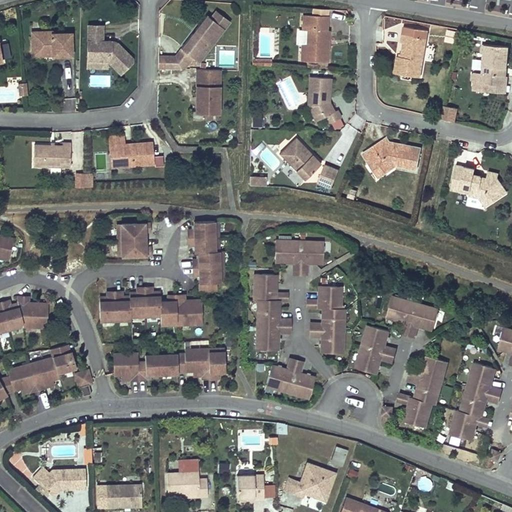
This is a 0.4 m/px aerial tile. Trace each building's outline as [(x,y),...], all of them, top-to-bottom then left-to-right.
[(229,21),(216,11),(211,18),(224,28),(229,21)] [(327,30),(328,15),(303,14),(303,29),(307,29),(307,44),(302,44),(301,60),(328,62),(329,46),(325,45),(325,42),(329,39),(329,30),(327,30)] [(224,28),(211,18),(207,15),(181,48),(195,59),(198,61),(224,28)] [(111,43),(111,41),(102,41),(103,25),(88,25),(87,60),(107,60),(121,74),(132,62),(132,57),(117,42),(116,44),(111,43)] [(72,33),(52,33),(52,31),(32,32),(32,52),(52,52),(53,56),(72,56),(72,33)] [(426,38),(402,34),(401,42),(403,42),(401,57),(397,56),(394,73),(420,77),(426,38)] [(506,68),(508,46),(483,44),(482,53),(484,53),(483,73),(475,72),(473,74),(472,80),(474,82),(474,90),(506,93),(507,76),(505,76),(501,76),(502,68),(506,68)] [(195,59),(181,48),(175,56),(188,65),(195,59)] [(174,68),(174,56),(165,56),(165,68),(174,68)] [(188,65),(175,56),(174,56),(174,68),(185,69),(188,65)] [(220,69),(197,69),(196,109),(219,109),(220,69)] [(111,87),(111,74),(89,74),(89,87),(111,87)] [(330,97),(331,78),(310,76),(308,106),(313,117),(323,112),(325,116),(328,122),(330,123),(341,118),(337,110),(334,111),(329,101),(326,101),(326,97),(330,97)] [(27,94),(27,81),(19,81),(18,94),(27,94)] [(457,108),(443,105),(440,118),(454,121),(457,108)] [(325,116),(323,112),(313,117),(315,121),(325,116)] [(262,126),(263,115),(253,115),(252,126),(262,126)] [(134,143),(133,134),(130,134),(124,135),(125,144),(128,144),(128,146),(131,146),(131,144),(134,143)] [(134,143),(131,144),(131,146),(128,146),(128,144),(125,144),(124,135),(108,136),(109,154),(117,154),(118,166),(154,164),(152,142),(134,143)] [(310,156),(306,151),(308,149),(296,137),(279,153),(304,179),(321,163),(312,154),(310,156)] [(389,141),(387,138),(363,153),(373,170),(381,165),(386,172),(396,165),(417,169),(421,148),(402,144),(394,149),(389,141)] [(71,143),(63,142),(63,145),(34,144),(33,166),(70,167),(71,143)] [(118,166),(117,154),(109,154),(110,167),(118,166)] [(155,155),(156,165),(164,164),(163,154),(155,155)] [(339,169),(324,164),(317,183),(331,188),(339,169)] [(386,172),(381,165),(373,170),(378,177),(386,172)] [(459,188),(464,166),(456,165),(450,190),(469,194),(470,190),(459,188)] [(486,181),(481,180),(482,178),(481,177),(480,176),(474,174),(475,169),(464,166),(459,188),(470,190),(469,194),(469,195),(479,197),(485,206),(507,192),(498,178),(499,173),(488,171),(486,181)] [(250,174),(249,184),(266,185),(267,175),(250,174)] [(357,191),(350,189),(347,196),(355,198),(357,191)] [(218,221),(194,221),(194,229),(188,229),(188,237),(218,236),(218,221)] [(149,223),(117,224),(117,240),(142,239),(142,231),(149,231),(149,223)] [(14,238),(0,234),(0,257),(8,260),(14,238)] [(218,236),(188,237),(189,245),(195,245),(195,253),(198,252),(219,251),(218,236)] [(142,239),(117,240),(118,256),(150,255),(150,246),(142,247),(142,239)] [(300,262),(300,241),(275,240),(275,259),(286,259),(286,262),(294,262),(300,262)] [(323,259),(323,242),(300,241),(300,262),(307,262),(314,263),(314,259),(323,259)] [(219,251),(198,252),(199,259),(193,259),(193,267),(223,266),(222,250),(219,251)] [(223,266),(193,267),(193,275),(199,275),(200,291),(216,290),(216,283),(224,282),(223,266)] [(254,300),(258,300),(258,299),(275,300),(275,299),(275,293),(276,285),(273,285),(274,274),(255,273),(254,300)] [(319,308),(323,308),(340,308),(340,295),(337,294),(337,286),(319,285),(319,300),(319,307),(319,308)] [(160,301),(160,292),(152,292),(152,286),(144,287),(145,316),(159,315),(160,315),(160,301)] [(145,316),(144,287),(136,287),(136,293),(129,293),(129,296),(130,316),(145,316)] [(115,320),(114,291),(106,291),(106,297),(99,297),(99,321),(115,320)] [(130,316),(129,296),(122,297),(122,291),(114,291),(115,320),(131,320),(130,316)] [(201,324),(200,300),(183,301),(183,294),(175,295),(176,324),(201,324)] [(176,324),(175,295),(167,295),(167,301),(160,301),(160,315),(159,315),(160,325),(176,324)] [(48,304),(28,303),(29,297),(18,296),(17,303),(24,326),(47,328),(48,304)] [(416,303),(392,297),(387,314),(398,318),(397,320),(404,322),(410,324),(416,303)] [(276,311),(276,299),(275,299),(275,300),(258,299),(258,300),(257,324),(278,325),(278,318),(279,311),(276,311)] [(24,326),(17,303),(10,305),(9,300),(1,302),(9,330),(22,326),(24,326)] [(0,332),(9,330),(1,302),(0,302),(0,332)] [(438,310),(416,303),(410,324),(424,328),(425,324),(434,326),(438,310)] [(340,317),(340,308),(323,308),(322,323),(322,330),(343,330),(344,317),(340,317)] [(411,324),(410,324),(404,322),(401,333),(408,335),(411,324)] [(278,331),(278,325),(257,324),(256,349),(278,350),(278,331)] [(414,337),(417,326),(411,324),(408,335),(414,337)] [(384,346),(389,330),(372,326),(369,334),(366,333),(362,346),(383,352),(384,346)] [(511,329),(504,327),(499,345),(508,347),(507,351),(511,351),(511,329)] [(343,330),(322,330),(322,336),(321,352),(339,353),(339,344),(343,344),(343,330)] [(72,351),(70,352),(67,344),(50,349),(53,356),(57,372),(58,372),(76,367),(72,351)] [(383,352),(362,346),(358,359),(362,360),(360,369),(376,373),(381,358),(383,352)] [(395,349),(384,346),(383,352),(394,355),(395,349)] [(224,371),(224,347),(208,348),(209,378),(217,377),(217,372),(224,371)] [(209,378),(208,348),(184,349),(184,353),(185,353),(185,371),(193,370),(201,370),(201,376),(201,378),(209,378)] [(114,375),(121,375),(130,374),(130,380),(138,379),(137,361),(138,361),(137,352),(113,353),(114,375)] [(394,355),(383,352),(381,358),(392,361),(394,355)] [(185,371),(185,353),(184,353),(161,354),(162,374),(178,373),(178,371),(185,371)] [(162,374),(161,354),(145,354),(145,361),(138,361),(137,361),(138,379),(146,379),(146,374),(162,374)] [(444,360),(427,355),(422,371),(421,377),(441,383),(445,369),(441,369),(444,360)] [(57,372),(53,356),(30,363),(38,389),(45,387),(44,382),(52,379),(60,377),(58,372),(57,372)] [(293,371),(296,360),(290,358),(287,369),(293,371)] [(300,373),(303,362),(296,360),(293,371),(300,373)] [(489,378),(493,367),(475,362),(468,387),(488,392),(490,386),(492,379),(489,378)] [(38,389),(30,363),(7,369),(9,376),(13,390),(20,388),(29,386),(30,391),(38,389)] [(293,371),(287,369),(272,365),(267,382),(276,385),(275,388),(287,391),(293,371)] [(422,371),(411,368),(409,374),(421,377),(422,371)] [(91,380),(88,369),(74,372),(78,387),(80,386),(83,396),(91,394),(88,382),(89,380),(91,380)] [(300,373),(293,371),(287,391),(298,395),(299,391),(310,394),(315,377),(300,373)] [(421,377),(409,374),(408,380),(419,383),(421,377)] [(13,390),(9,376),(0,378),(0,397),(7,393),(6,392),(13,390)] [(441,383),(421,377),(419,383),(415,398),(432,403),(434,395),(438,396),(441,383)] [(501,389),(490,386),(488,392),(499,395),(501,389)] [(488,392),(468,387),(461,410),(461,411),(478,415),(478,416),(479,416),(482,405),(484,406),(486,399),(488,392)] [(488,392),(486,399),(498,402),(499,395),(488,392)] [(411,396),(400,393),(398,400),(409,403),(411,396)] [(431,403),(432,403),(415,398),(411,396),(409,403),(404,421),(425,427),(431,403)] [(392,407),(383,406),(383,408),(383,409),(382,415),(391,416),(392,407)] [(471,440),(478,415),(461,411),(461,410),(457,409),(450,434),(471,440)] [(479,416),(478,416),(476,423),(487,426),(489,419),(481,417),(479,416)] [(285,433),(285,424),(277,422),(277,433),(285,433)] [(330,462),(342,466),(348,448),(336,445),(330,462)] [(502,453),(493,449),(489,457),(497,460),(498,458),(501,454),(502,453)] [(95,463),(102,462),(101,451),(94,452),(95,463)] [(198,459),(177,459),(177,472),(199,471),(198,459)] [(310,491),(312,496),(313,496),(318,494),(327,497),(333,477),(324,474),(326,469),(307,462),(300,481),(297,480),(292,493),(303,496),(304,493),(305,490),(310,491)] [(228,463),(220,463),(219,472),(227,473),(228,463)] [(78,488),(77,468),(52,469),(49,472),(43,466),(33,477),(53,496),(60,489),(78,488)] [(86,488),(85,468),(77,468),(78,488),(86,488)] [(335,472),(326,469),(324,474),(333,477),(335,472)] [(349,469),(347,475),(356,478),(358,471),(349,469)] [(199,478),(199,471),(177,472),(167,472),(168,494),(184,493),(198,493),(199,496),(207,495),(207,477),(199,478)] [(264,499),(263,474),(236,475),(237,497),(246,497),(254,497),(254,499),(264,499)] [(297,480),(290,477),(285,490),(292,493),(297,480)] [(141,484),(106,485),(107,507),(119,507),(119,504),(123,503),(123,506),(141,506),(141,484)] [(380,511),(381,510),(345,497),(339,511),(380,511)]
